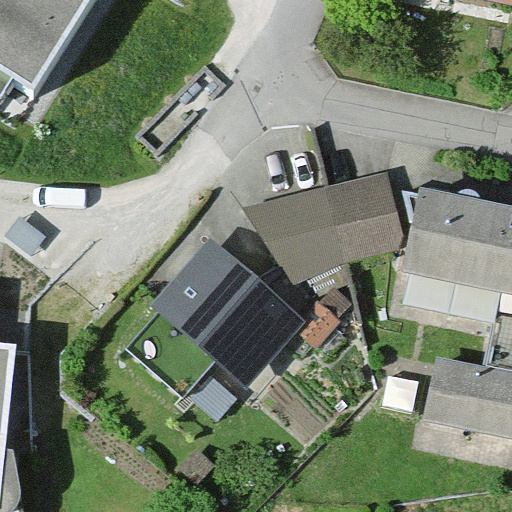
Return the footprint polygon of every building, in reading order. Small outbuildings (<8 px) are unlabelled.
[(0,0),(0,92),(31,112),(96,9),(82,0),(0,0)] [(431,0),(504,14),(506,0),(431,0)] [(386,246),(366,180),(224,211),(269,285),(386,246)] [(405,195),(386,282),(493,304),(479,372),(425,361),(410,431),(511,452),(511,217),(487,212),(405,195)] [(48,245),(20,224),(5,244),(33,265),(48,245)] [(272,324),(184,241),(119,309),(126,316),(93,351),(144,399),(177,365),(206,393),(272,324)] [(0,463),(10,358),(0,357),(0,463)]
